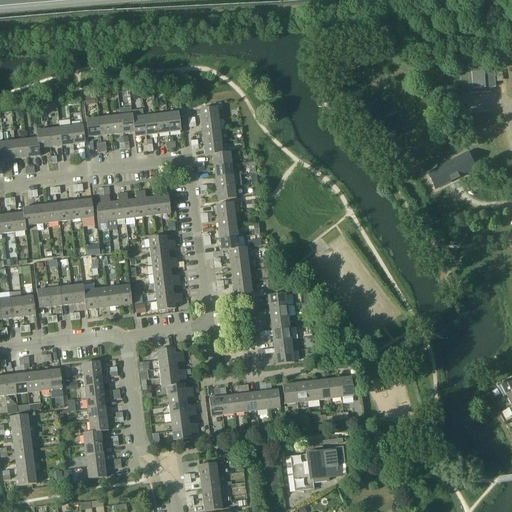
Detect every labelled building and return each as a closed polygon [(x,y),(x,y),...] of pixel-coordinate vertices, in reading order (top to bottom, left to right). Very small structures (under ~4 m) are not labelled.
[(496,87),(495,72),(489,71),(488,68),(467,69),(468,73),(462,75),(463,90),(469,91),(469,95),(491,93),(491,89),(496,87)] [(216,109),(198,111),(199,123),(217,120),(216,109)] [(2,112),(2,122),(12,122),(12,112),(2,112)] [(178,113),(166,115),(169,134),(180,133),(178,113)] [(131,115),(120,116),(122,135),(133,133),(131,115)] [(131,115),(133,133),(134,139),(146,137),(143,118),(132,119),(132,115),(131,115)] [(166,115),(155,116),(157,136),(169,134),(166,115)] [(120,116),(108,118),(111,136),(122,135),(120,116)] [(155,116),(143,118),(146,137),(157,136),(155,116)] [(111,136),(108,118),(97,119),(99,138),(111,136)] [(85,121),(88,139),(99,138),(97,119),(85,121)] [(217,120),(199,123),(201,134),(219,132),(217,120)] [(72,128),(70,128),(72,146),(84,145),(82,127),(80,127),(79,122),(72,123),(72,128)] [(70,128),(59,129),(61,148),(72,146),(70,128)] [(59,129),(48,131),(50,149),(61,148),(59,129)] [(48,131),(37,132),(39,150),(50,149),(48,131)] [(37,140),(26,141),(28,159),(40,158),(39,150),(37,132),(36,132),(37,140)] [(201,134),(202,145),(220,143),(219,132),(201,134)] [(26,141),(15,142),(17,160),(28,159),(26,141)] [(15,142),(3,144),(6,162),(17,160),(15,142)] [(222,154),(220,143),(202,145),(204,157),(211,156),(222,154)] [(229,153),(222,154),(211,156),(213,167),(231,165),(229,153)] [(468,153),(427,174),(436,190),(451,182),(452,183),(453,183),(452,181),(460,177),(460,179),(461,178),(460,177),(476,169),(468,153)] [(231,165),(213,167),(214,179),(232,176),(231,165)] [(234,188),(232,176),(214,179),(216,190),(234,188)] [(235,199),(234,188),(216,190),(217,202),(235,199)] [(162,190),(157,191),(160,216),(169,215),(167,197),(163,198),(162,190)] [(149,200),(151,217),(160,216),(157,191),(152,191),(153,199),(149,200)] [(144,192),(139,193),(142,218),(151,217),(149,200),(145,200),(144,192)] [(135,201),(131,202),(133,219),(142,218),(139,193),(134,193),(135,201)] [(118,204),(113,204),(116,222),(124,220),(121,195),(117,196),(118,204)] [(126,195),(121,195),(124,220),(133,219),(131,202),(127,202),(126,195)] [(95,206),(97,224),(107,223),(103,197),(99,198),(100,206),(95,206)] [(108,197),(103,197),(107,223),(116,222),(113,204),(109,205),(108,197)] [(91,201),(79,202),(81,220),(93,219),(91,201)] [(79,202),(68,204),(70,222),(81,220),(79,202)] [(68,204),(56,205),(59,223),(70,222),(68,204)] [(233,204),(214,206),(216,218),(234,216),(233,204)] [(45,206),(47,224),(59,223),(56,205),(45,206)] [(34,208),(36,226),(47,224),(45,206),(34,208)] [(25,227),(36,226),(34,208),(22,209),(22,214),(23,214),(25,227)] [(23,214),(22,214),(11,215),(14,234),(26,232),(25,227),(23,214)] [(11,215),(0,217),(2,235),(14,234),(11,215)] [(217,229),(236,227),(234,216),(216,218),(217,229)] [(219,241),(237,238),(236,227),(217,229),(219,241)] [(166,237),(148,240),(149,249),(174,246),(174,242),(166,242),(166,237)] [(220,253),(228,252),(239,250),(237,238),(219,241),(220,253)] [(149,249),(150,258),(168,256),(168,252),(175,251),(174,246),(149,249)] [(81,266),(88,266),(89,277),(99,276),(97,256),(101,255),(100,248),(88,249),(88,257),(80,258),(81,266)] [(246,249),(239,250),(228,252),(229,263),(248,260),(246,249)] [(150,258),(152,267),(177,264),(176,259),(169,260),(168,256),(150,258)] [(249,272),(248,260),(229,263),(230,274),(249,272)] [(177,264),(152,267),(153,276),(170,274),(170,270),(177,269),(177,264)] [(250,283),(249,272),(230,274),(232,285),(250,283)] [(153,276),(154,285),(179,282),(178,278),(171,279),(170,274),(153,276)] [(154,285),(155,294),(172,292),(172,288),(180,287),(179,282),(154,285)] [(252,295),(250,283),(232,285),(233,297),(252,295)] [(82,286),(71,287),(73,305),(84,304),(82,286)] [(82,286),(84,304),(85,312),(97,310),(95,291),(84,292),(83,286),(82,286)] [(132,306),(129,286),(117,288),(120,308),(132,306)] [(60,289),(62,307),(73,305),(71,287),(60,289)] [(106,289),(108,309),(120,308),(117,288),(106,289)] [(48,290),(50,308),(62,307),(60,289),(48,290)] [(95,291),(97,310),(108,309),(106,289),(95,291)] [(36,292),(39,310),(50,308),(48,290),(36,292)] [(155,294),(156,303),(181,299),(181,296),(173,297),(172,292),(155,294)] [(285,295),(267,297),(268,309),(286,307),(285,295)] [(35,317),(33,298),(21,299),(23,318),(35,317)] [(21,299),(10,301),(12,320),(23,318),(21,299)] [(157,312),(175,310),(174,306),(182,305),(181,299),(156,303),(157,312)] [(10,301),(0,301),(0,317),(0,321),(12,320),(10,301)] [(136,305),(137,314),(146,313),(145,304),(136,305)] [(286,307),(268,309),(270,320),(288,318),(286,307)] [(289,329),(288,318),(270,320),(271,332),(289,329)] [(272,343),(290,341),(289,329),(271,332),(272,343)] [(274,354),(292,352),(290,341),(272,343),(274,354)] [(174,350),(156,352),(157,362),(183,358),(182,354),(175,355),(174,350)] [(275,366),(293,364),(292,352),(274,354),(275,366)] [(157,362),(159,371),(176,368),(176,364),(183,363),(183,358),(157,362)] [(99,363),(81,365),(83,377),(100,375),(99,363)] [(148,363),(139,364),(140,373),(149,372),(148,363)] [(159,371),(160,380),(185,376),(184,371),(177,372),(176,368),(159,371)] [(59,371),(47,372),(50,391),(61,390),(59,371)] [(50,391),(47,372),(36,374),(38,393),(50,391)] [(38,393),(36,374),(25,375),(27,394),(38,393)] [(27,394),(25,375),(14,376),(16,396),(27,394)] [(102,386),(100,375),(83,377),(84,388),(102,386)] [(16,396),(14,376),(2,378),(5,397),(16,396)] [(185,376),(160,380),(161,389),(166,388),(179,386),(178,382),(185,381),(185,376)] [(350,378),(339,380),(341,399),(353,397),(350,378)] [(511,379),(501,385),(506,396),(511,392),(511,379)] [(341,399),(339,380),(327,381),(330,400),(341,399)] [(327,381),(316,383),(318,402),(330,400),(327,381)] [(269,383),(265,384),(268,411),(279,409),(277,391),(270,392),(269,383)] [(316,383),(305,384),(307,403),(318,402),(316,383)] [(260,384),(261,393),(254,394),(256,412),(268,411),(265,384),(260,384)] [(305,384),(293,385),(296,405),(307,403),(305,384)] [(192,394),(191,388),(184,389),(184,385),(179,386),(166,388),(167,397),(192,394)] [(282,387),(284,406),(296,405),(293,385),(282,387)] [(103,397),(102,386),(84,388),(86,400),(103,397)] [(248,395),(246,386),(242,387),(245,414),(256,412),(254,394),(248,395)] [(238,396),(231,397),(234,415),(245,414),(242,387),(237,387),(238,396)] [(222,416),(234,415),(231,397),(225,398),(224,389),(219,390),(222,416)] [(208,400),(210,418),(222,416),(219,390),(214,390),(216,399),(208,400)] [(186,399),(193,398),(192,394),(167,397),(168,406),(186,403),(186,399)] [(103,397),(86,400),(87,411),(105,409),(103,397)] [(194,411),(194,407),(187,408),(186,403),(168,406),(169,415),(194,411)] [(105,409),(87,411),(88,422),(106,420),(105,409)] [(170,424),(189,421),(188,417),(195,416),(194,411),(169,415),(170,424)] [(27,416),(9,418),(10,430),(29,427),(27,416)] [(107,432),(106,420),(88,422),(90,434),(100,433),(107,432)] [(197,429),(196,424),(189,425),(189,421),(170,424),(172,433),(197,429)] [(30,439),(29,427),(10,430),(12,441),(30,439)] [(190,435),(197,434),(197,429),(172,433),(173,442),(191,440),(190,435)] [(82,434),(82,435),(84,446),(102,444),(100,433),(90,434),(82,434)] [(31,450),(30,439),(12,441),(13,452),(31,450)] [(102,444),(84,446),(85,458),(103,455),(102,444)] [(307,456),(289,458),(294,493),(313,491),(313,485),(329,483),(328,479),(346,476),(344,458),(336,459),(335,450),(343,449),(342,448),(307,453),(307,456)] [(33,462),(31,450),(13,452),(15,464),(33,462)] [(104,467),(103,455),(85,458),(87,469),(104,467)] [(276,459),(263,461),(266,488),(267,493),(280,492),(279,487),(276,459)] [(33,462),(15,464),(16,475),(34,473),(33,462)] [(216,465),(199,467),(200,479),(217,477),(216,465)] [(88,481),(106,479),(104,467),(87,469),(88,481)] [(18,487),(36,485),(34,473),(16,475),(18,487)] [(200,479),(201,490),(219,488),(217,477),(200,479)] [(201,490),(203,501),(220,499),(219,488),(201,490)] [(203,511),(211,511),(221,511),(220,499),(203,501),(203,511)] [(83,511),(104,507),(103,500),(81,504),(83,511)]
